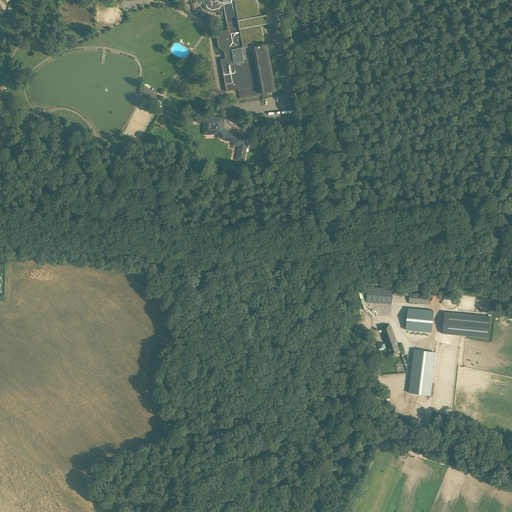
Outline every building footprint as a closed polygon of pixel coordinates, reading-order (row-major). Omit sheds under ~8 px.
[(261,94),(275,91),(266,43),(263,44),(260,25),(259,17),(256,2),(253,2),(252,0),(199,0),(203,1),(204,3),(204,5),(205,7),(206,8),(207,10),(209,11),(210,11),(212,12),(214,12),(216,12),(217,11),(219,10),(220,9),(221,8),(223,6),(223,7),(227,30),(220,31),(216,37),(218,48),(224,52),(225,58),(220,59),(226,92),(238,89),(240,99),(261,95),(261,94)] [(139,91),(157,103),(161,98),(143,85),(139,91)] [(250,138),(238,136),(238,134),(228,132),(224,128),(224,117),(204,118),(204,135),(217,134),(220,138),(221,137),(223,140),(226,140),(234,142),(239,143),(238,146),(237,156),(245,157),(247,148),(248,148),(250,138)] [(392,295),(408,296),(409,286),(393,285),(393,287),(392,295)] [(367,287),(367,292),(366,302),(391,303),(391,292),(391,288),(367,287)] [(409,304),(429,305),(430,293),(409,293),(409,304)] [(408,308),(406,329),(431,332),(434,311),(408,308)] [(491,316),(444,312),(442,333),(489,338),(491,316)] [(388,348),(391,355),(400,352),(397,345),(398,345),(390,324),(380,328),(386,344),(387,344),(388,348)] [(414,350),(409,392),(430,395),(436,353),(414,350)]
